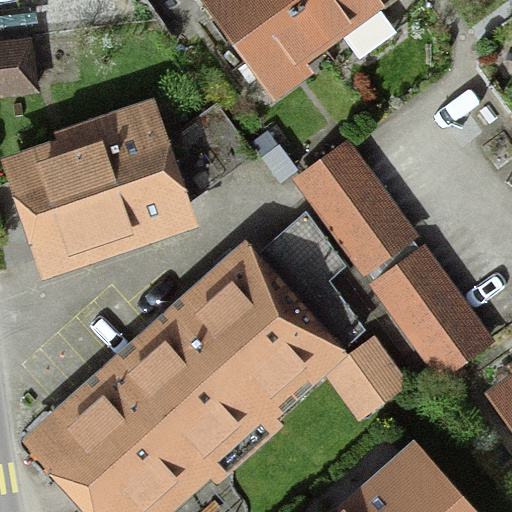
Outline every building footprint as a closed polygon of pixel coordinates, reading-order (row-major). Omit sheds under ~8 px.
[(322,40),(292,0),(211,0),(209,2),(266,80),(322,40)] [(292,0),(322,40),(338,28),(357,55),(392,30),(369,0),(292,0)] [(32,39),(0,41),(0,91),(37,88),(32,39)] [(173,211),(180,208),(177,202),(150,127),(25,171),(25,170),(17,173),(20,180),(21,180),(46,250),(45,250),(47,257),(54,254),(54,253),(173,210),(173,211)] [(410,236),(346,147),(302,179),(367,267),(410,236)] [(486,341),(423,252),(378,284),(442,372),(486,341)] [(134,511),(323,346),(332,356),(362,329),(325,278),(291,309),(253,267),(54,444),(114,511),(134,511)] [(363,414),(403,385),(371,341),(331,370),(363,414)] [(511,417),(511,384),(496,396),(511,417)] [(464,511),(415,456),(351,511),(464,511)]
